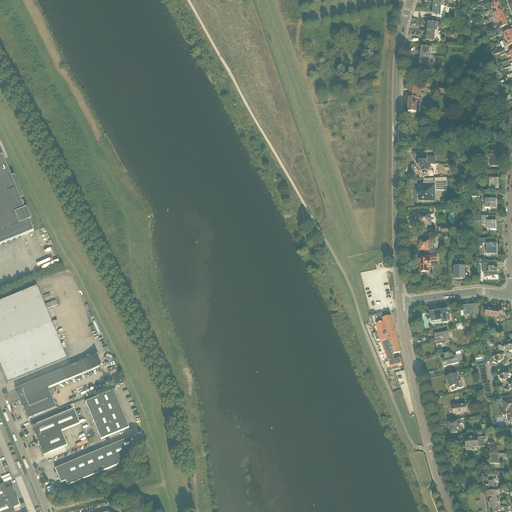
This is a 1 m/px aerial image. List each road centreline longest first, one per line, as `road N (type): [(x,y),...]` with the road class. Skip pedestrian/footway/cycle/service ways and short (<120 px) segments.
road 1 (track): [(196,511),(180,396),(0,50)]
road 2 (track): [(0,126),(137,396),(171,511)]
road 3 (track): [(142,323),(127,221),(12,0)]
road 4 (tertiary): [(400,302),(397,54),(410,0)]
road 5 (tertiary): [(451,511),(400,302)]
road 6 (residential): [(511,296),(511,173)]
road 7 (unclassified): [(47,511),(0,398)]
